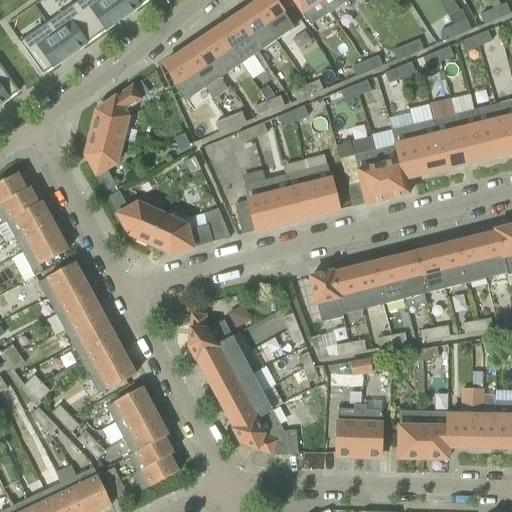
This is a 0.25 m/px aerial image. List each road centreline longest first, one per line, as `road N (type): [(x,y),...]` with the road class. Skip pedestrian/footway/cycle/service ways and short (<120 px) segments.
road 1 (residential): [(135,287),(511,194)]
road 2 (residential): [(511,492),(224,483)]
road 3 (residential): [(224,483),(135,287)]
road 4 (residential): [(135,287),(41,110)]
road 5 (residential): [(41,110),(178,0)]
